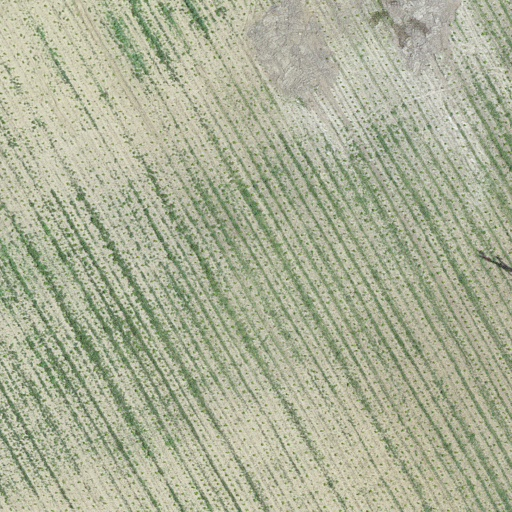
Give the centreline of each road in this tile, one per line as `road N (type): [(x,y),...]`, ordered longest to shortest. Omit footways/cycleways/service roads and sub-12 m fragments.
road 1 (track): [(252,511),(0,106)]
road 2 (track): [(263,0),(427,242),(511,387)]
